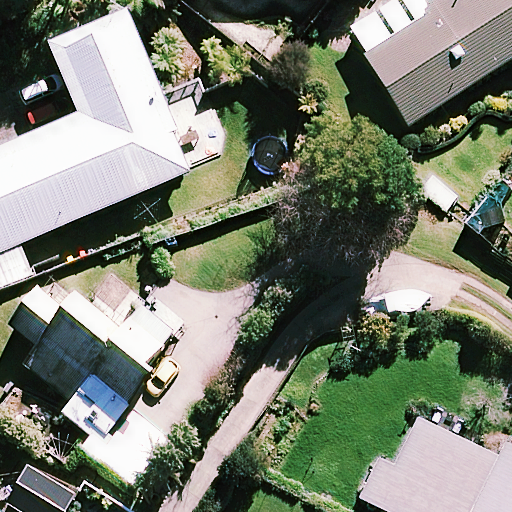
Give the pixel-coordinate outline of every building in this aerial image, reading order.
[(511,0),(394,0),(350,28),(410,123),(511,58),(511,0)] [(192,166),(122,11),(50,44),(82,114),(0,151),(0,288),(33,273),(20,244),(192,166)] [(268,244),(260,221),(202,240),(210,264),(268,244)] [(38,346),(24,364),(69,399),(57,415),(96,445),(155,368),(148,362),(172,330),(140,305),(122,329),(49,273),(10,325),(38,346)] [(497,455),(417,416),(394,464),(381,458),(362,497),(392,511),(511,511),(511,446),(503,442),(497,455)] [(66,511),(78,497),(30,463),(8,494),(33,511),(66,511)] [(0,511),(108,511),(95,503),(89,511),(5,511),(0,508),(0,511)]
